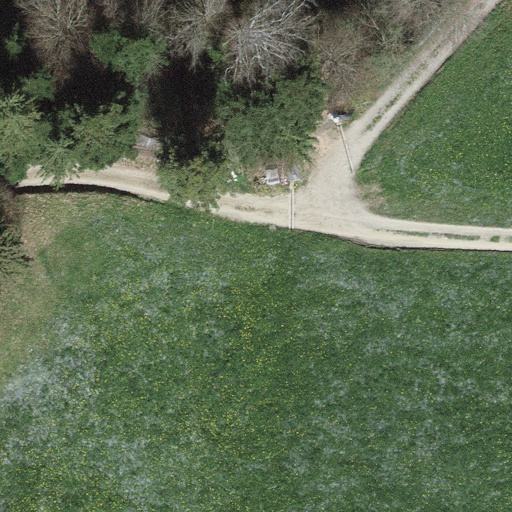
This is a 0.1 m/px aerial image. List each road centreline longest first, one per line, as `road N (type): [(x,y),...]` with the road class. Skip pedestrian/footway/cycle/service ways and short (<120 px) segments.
road 1 (track): [(0,179),(141,174),(299,206),(489,0)]
road 2 (track): [(511,238),(376,232),(299,206)]
